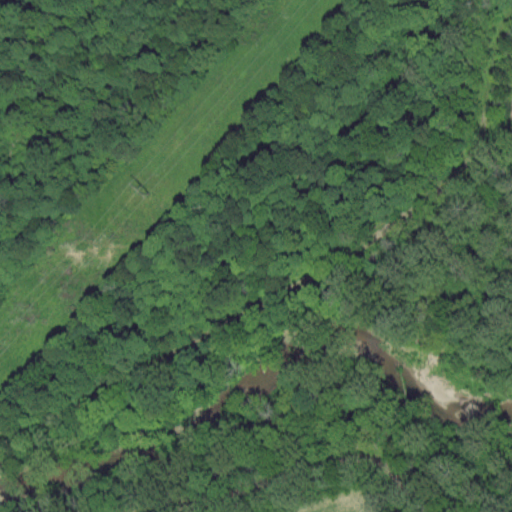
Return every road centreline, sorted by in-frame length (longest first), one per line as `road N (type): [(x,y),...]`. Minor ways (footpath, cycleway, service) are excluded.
road 1 (track): [(511,12),(486,126),(437,186),(371,223),(257,264),(93,397),(45,415),(0,415)]
road 2 (track): [(190,511),(259,479),(359,457),(391,466),(406,511)]
